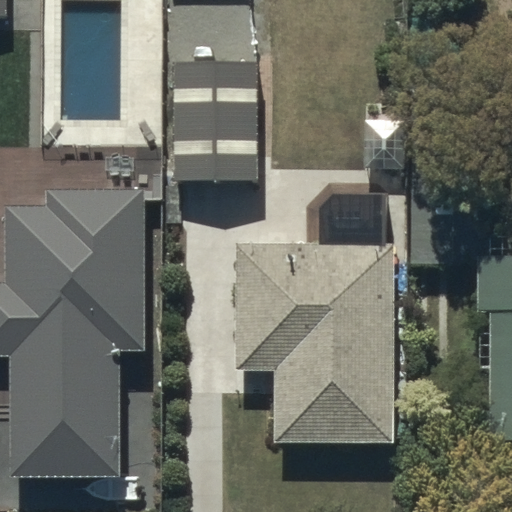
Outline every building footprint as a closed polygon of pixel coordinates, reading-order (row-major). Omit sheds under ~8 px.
[(254,70),(171,70),(170,196),(253,197),(254,70)] [(16,88),(0,88),(0,172),(16,173),(16,88)] [(125,484),(123,361),(150,361),(148,196),(55,197),(55,218),(15,218),(16,287),(0,287),(0,366),(15,366),(19,382),(20,485),(125,484)] [(389,257),(234,258),(234,383),(273,383),(273,455),(390,454),(389,257)] [(511,269),(476,269),(475,329),(485,329),(483,453),(511,453),(511,269)]
